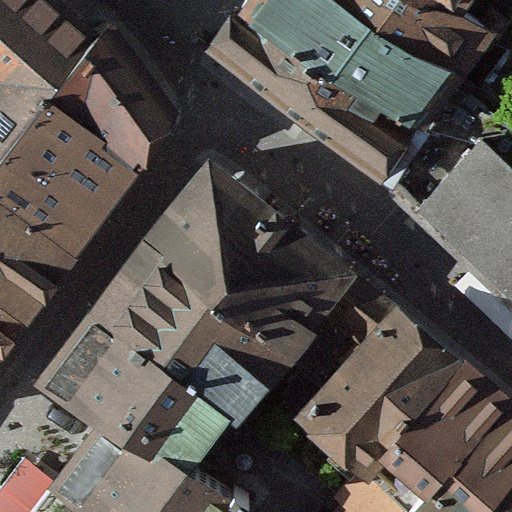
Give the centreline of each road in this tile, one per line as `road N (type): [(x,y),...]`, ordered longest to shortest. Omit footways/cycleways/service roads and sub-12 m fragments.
road 1 (unclassified): [(207,110),(445,306),(511,374)]
road 2 (residential): [(0,385),(207,110)]
